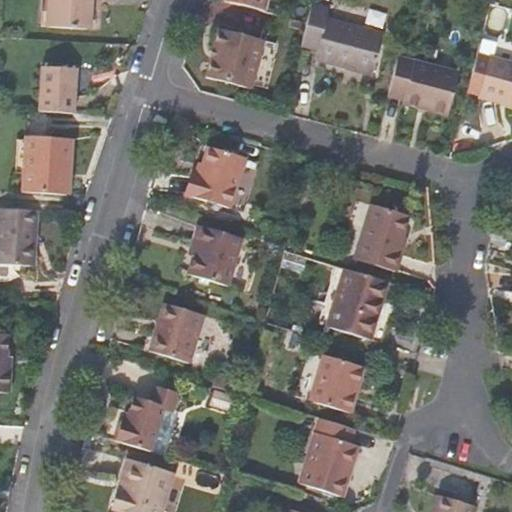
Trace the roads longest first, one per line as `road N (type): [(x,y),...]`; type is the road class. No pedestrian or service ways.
road 1 (residential): [(148,94),(83,313),(37,511)]
road 2 (residential): [(148,94),(463,184)]
road 3 (residential): [(463,184),(458,411),(511,465)]
road 4 (unknown): [(458,411),(420,426),(406,442),(387,511)]
